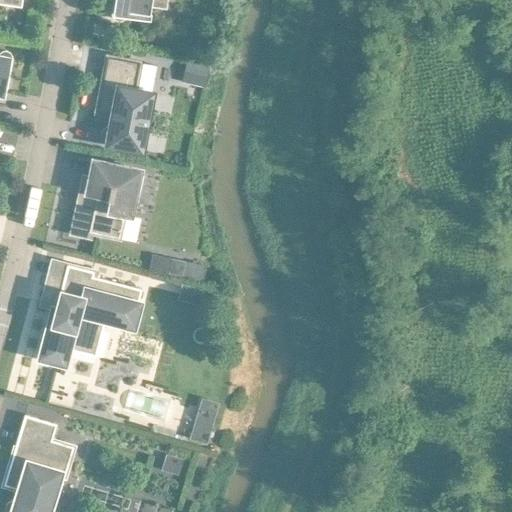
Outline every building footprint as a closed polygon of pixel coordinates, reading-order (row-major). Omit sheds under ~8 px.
[(0,0),(0,5),(9,6),(8,11),(27,14),(29,0),(0,0)] [(172,16),(174,0),(126,0),(125,7),(123,7),(120,22),(121,26),(123,28),(126,30),(129,29),(132,27),(134,24),(156,28),(158,14),(172,16)] [(0,114),(1,114),(4,100),(11,102),(14,84),(17,84),(20,69),(19,66),(17,63),(14,61),(11,61),(8,63),(6,67),(0,65),(0,114)] [(114,153),(116,153),(148,160),(159,103),(143,100),(148,72),(115,66),(108,106),(113,107),(109,123),(121,125),(119,136),(117,136),(115,136),(114,137),(112,137),(111,138),(110,140),(109,141),(109,143),(109,144),(109,145),(109,147),(109,148),(110,149),(111,151),(112,152),(114,153)] [(196,71),(191,92),(214,97),(218,77),(196,71)] [(147,181),(102,171),(102,173),(95,205),(90,204),(88,218),(85,217),(80,243),(98,247),(99,242),(127,248),(135,210),(145,212),(151,185),(146,184),(147,181)] [(179,268),(176,282),(211,289),(214,275),(179,268)] [(75,274),(68,304),(70,305),(67,317),(62,316),(49,366),(52,367),(55,370),(58,372),(61,373),(65,373),(68,372),(72,372),(75,359),(104,366),(113,329),(140,336),(150,299),(101,286),(102,281),(75,274)] [(190,293),(186,309),(209,315),(213,299),(190,293)] [(210,407),(197,448),(215,453),(227,413),(210,407)] [(58,511),(67,484),(73,486),(82,456),(60,450),(65,434),(33,424),(16,479),(21,480),(16,496),(28,500),(24,510),(23,510),(21,510),(19,510),(18,511),(16,511),(15,511),(58,511)] [(174,463),(169,479),(186,485),(191,468),(174,463)]
